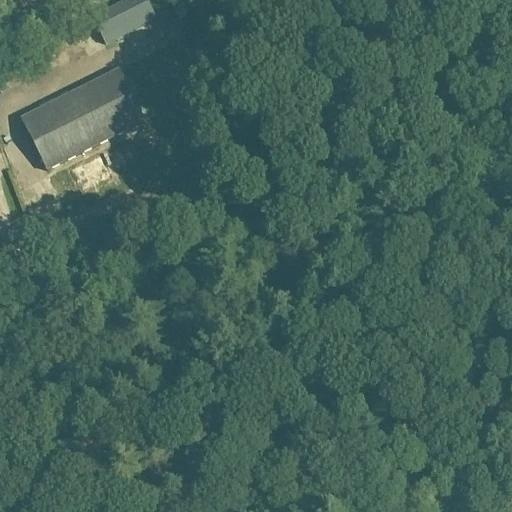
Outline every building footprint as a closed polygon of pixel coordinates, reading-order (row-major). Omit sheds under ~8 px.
[(155,22),(144,0),(135,0),(92,22),(105,47),(155,22)] [(185,0),(178,0),(170,4),(180,24),(194,18),(185,0)] [(124,56),(129,67),(170,47),(165,36),(124,56)] [(39,92),(78,73),(71,59),(32,77),(39,92)] [(146,125),(119,74),(22,124),(48,175),(146,125)]
